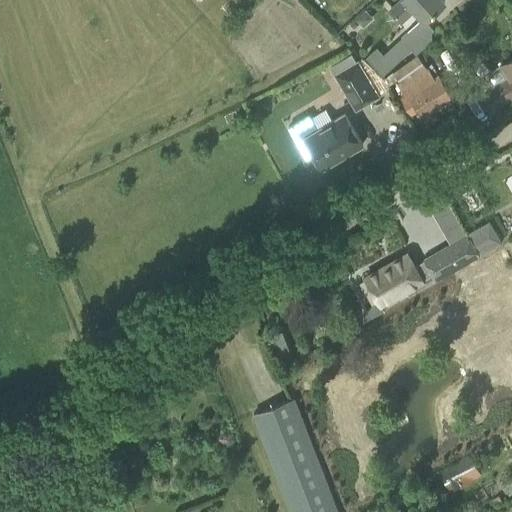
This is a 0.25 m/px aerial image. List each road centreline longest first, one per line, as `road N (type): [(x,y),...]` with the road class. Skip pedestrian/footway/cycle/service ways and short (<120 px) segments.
road 1 (track): [(352,213),(110,364),(0,408)]
road 2 (residential): [(352,213),(511,128)]
